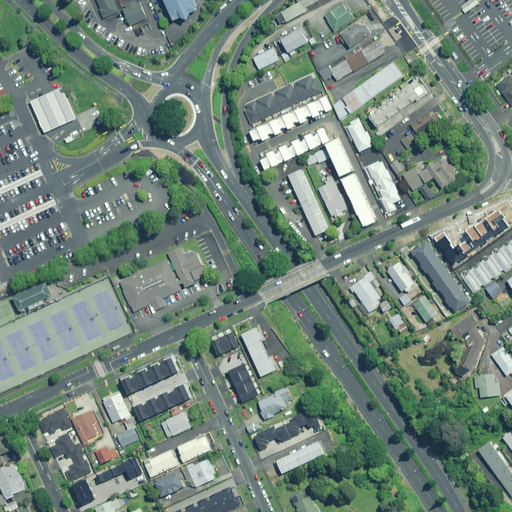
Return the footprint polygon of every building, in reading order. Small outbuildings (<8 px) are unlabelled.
[(113,0),(97,0),(101,9),(100,10),(104,18),(119,12),(113,0)] [(193,0),(163,0),(173,22),(199,11),(193,0)] [(285,22),(286,23),(307,12),(305,9),(321,0),(296,0),(298,4),(275,16),(280,25),(285,22)] [(127,8),(123,10),(131,26),(148,19),(140,2),(137,4),(135,1),(125,6),(127,8)] [(355,19),(345,4),(344,5),(325,17),(334,32),(350,22),(355,19)] [(371,35),(366,27),(367,27),(362,19),(353,25),(353,26),(341,34),(350,49),(371,35)] [(308,43),(300,30),(281,40),(289,54),(308,43)] [(317,46),(313,39),(309,41),(313,48),(317,46)] [(361,51),(369,64),(385,53),(378,41),(361,51)] [(279,61),(274,49),(253,59),(259,70),(279,61)] [(369,64),(361,51),(346,60),(353,72),(354,73),(369,64)] [(353,72),(346,60),(331,70),(329,67),(319,73),(324,81),(333,76),(337,82),(353,72)] [(333,106),(339,120),(350,113),(351,114),(403,77),(394,63),(333,106)] [(293,82),(304,105),(324,96),(314,73),(310,75),(295,82),(293,82)] [(280,74),(271,78),(276,87),(285,83),(280,74)] [(511,78),(510,76),(496,85),(511,108),(511,107),(511,78)] [(367,113),(377,128),(427,94),(416,79),(367,113)] [(304,105),(293,82),(291,83),(276,90),(273,91),(284,114),(304,105)] [(76,120),(63,88),(31,102),(45,134),(76,120)] [(254,100),(265,123),(284,114),(273,91),(271,92),(256,99),(254,100)] [(265,123),(254,100),(243,105),(253,128),(265,123)] [(410,125),(421,139),(443,122),(437,113),(432,117),(428,112),(410,125)] [(301,118),(301,116),(285,117),(286,132),(289,131),(291,151),(308,149),(306,133),(310,133),(310,128),(315,128),(314,117),(301,118)] [(365,133),(359,119),(350,123),(351,125),(345,128),(347,133),(350,131),(359,153),(373,146),(367,132),(365,133)] [(418,144),(410,134),(401,141),(408,151),(418,144)] [(351,153),(345,140),(328,148),(333,159),(342,155),(343,157),(351,153)] [(330,159),(326,149),(305,159),(308,166),(318,162),(319,164),(330,159)] [(432,163),(426,167),(427,169),(420,174),(417,168),(411,172),(410,171),(403,176),(414,192),(419,188),(428,201),(433,197),(425,185),(434,178),(442,189),(456,179),(452,173),(456,171),(446,156),(433,165),(432,163)] [(404,170),(397,160),(390,166),(397,175),(404,170)] [(372,180),(380,199),(379,200),(385,214),(395,210),(393,204),(401,200),(388,170),(387,171),(382,161),(364,168),(370,181),(372,180)] [(348,174),(344,165),(335,169),(339,178),(348,174)] [(329,231),(301,170),(289,176),(316,236),(329,231)] [(334,216),(335,218),(343,215),(342,212),(347,210),(332,178),(325,182),(327,186),(319,189),(332,217),(334,216)] [(369,201),(360,178),(355,180),(356,183),(345,187),(354,207),(369,201)] [(486,214),(443,241),(457,263),(508,230),(504,223),(507,221),(504,218),(502,219),(493,219),(492,218),(490,220),(486,214)] [(499,251),(500,252),(501,251),(507,258),(511,265),(511,264),(511,257),(505,248),(506,248),(505,246),(499,251)] [(182,290),(179,285),(184,283),(186,288),(197,282),(192,271),(203,265),(198,253),(187,258),(182,247),(168,253),(181,280),(178,281),(167,259),(143,271),(143,270),(120,281),(124,290),(123,291),(130,306),(131,306),(134,312),(152,304),(156,311),(167,306),(163,299),(182,290)] [(445,272),(436,251),(417,260),(421,269),(425,267),(430,277),(432,276),(434,281),(439,278),(438,276),(445,272)] [(511,264),(511,265),(507,258),(501,251),(500,252),(496,255),(495,256),(505,269),(506,271),(511,266),(511,264)] [(488,258),(490,260),(491,259),(496,265),(501,272),(505,269),(495,256),(496,255),(494,254),(488,258)] [(501,272),(496,265),(491,259),(490,260),(485,263),(494,277),(495,278),(502,274),(501,272)] [(478,265),(479,267),(480,266),(486,273),(490,280),(491,279),(494,277),(485,263),(484,261),(478,265)] [(386,266),(389,271),(387,272),(402,292),(416,283),(401,262),(393,268),(390,263),(386,266)] [(491,279),(490,280),(486,273),(480,266),(479,267),(475,270),(474,271),(484,284),(485,286),(492,281),(491,279)] [(468,273),(469,275),(470,274),(476,280),(480,287),(481,287),(484,284),(474,271),(475,270),(474,269),(468,273)] [(375,279),(371,273),(365,277),(366,278),(352,288),(363,303),(359,306),(367,316),(384,304),(370,283),(375,279)] [(481,287),(480,287),(476,280),(470,274),(469,275),(464,278),(475,293),(482,289),(481,287)] [(119,284),(116,276),(110,279),(114,287),(119,284)] [(53,296),(46,282),(13,297),(20,311),(53,296)] [(502,292),(495,282),(486,289),(493,299),(502,292)] [(460,304),(454,289),(437,296),(443,311),(460,304)] [(411,302),(407,295),(400,299),(404,306),(411,302)] [(416,312),(418,311),(426,323),(438,315),(426,296),(415,304),(412,306),(416,312)] [(474,342),(463,368),(472,372),(485,342),(475,328),(479,325),(471,314),(450,329),(458,340),(468,333),(472,339),(474,342)] [(403,324),(398,315),(390,320),(395,329),(403,324)] [(258,328),(243,334),(263,377),(278,370),(275,365),(277,364),(274,357),(270,359),(262,340),(265,338),(262,331),(260,332),(258,328)] [(241,346),(234,331),(213,341),(219,356),(241,346)] [(511,341),(506,333),(501,336),(507,344),(511,341)] [(511,360),(503,348),(492,356),(507,377),(511,374),(511,375),(511,360)] [(123,380),(130,394),(180,371),(174,357),(165,361),(166,363),(161,365),(160,363),(152,367),(153,369),(149,371),(148,369),(140,373),(141,374),(132,378),(132,376),(123,380)] [(246,363),(230,370),(244,402),(260,395),(246,363)] [(495,384),(493,375),(474,377),(476,389),(480,388),(481,399),(500,396),(499,384),(495,384)] [(135,407),(142,421),(192,398),(186,384),(178,388),(179,390),(171,393),(170,391),(161,395),(162,397),(158,399),(157,397),(149,401),(150,403),(145,405),(144,403),(135,407)] [(289,388),(259,402),(262,409),(261,410),(266,420),(275,416),(275,414),(289,408),(288,406),(292,405),(290,400),(294,399),(289,388)] [(511,389),(504,395),(499,399),(505,407),(510,403),(511,405),(511,389)] [(131,415),(121,394),(104,402),(114,423),(131,415)] [(64,431),(73,427),(64,408),(55,412),(55,413),(53,414),(48,416),(43,419),(43,420),(39,422),(44,433),(49,431),(50,435),(57,432),(56,430),(62,427),(64,431)] [(258,436),(256,437),(262,450),(269,446),(268,445),(271,443),(270,441),(279,438),(280,440),(282,439),(282,440),(301,432),(300,431),(302,430),(301,428),(309,424),(310,427),(312,426),(313,427),(322,423),(317,411),(313,413),(312,410),(293,418),(295,421),(277,429),(276,426),(258,434),(258,436)] [(97,422),(92,411),(73,420),(73,422),(83,442),(85,445),(90,443),(88,440),(98,435),(97,433),(97,432),(93,423),(97,422)] [(167,421),(174,436),(191,428),(188,422),(190,421),(186,412),(167,421)] [(129,430),(118,435),(123,447),(140,440),(135,429),(137,428),(132,419),(125,422),(129,430)] [(255,426),(254,423),(246,425),(249,434),(260,430),(258,425),(255,426)] [(511,431),(503,438),(511,450),(511,431)] [(75,445),(69,432),(61,436),(61,437),(56,440),(58,444),(51,447),(56,458),(65,453),(68,459),(72,457),(75,463),(69,466),(71,469),(66,472),(71,482),(92,472),(89,466),(90,466),(87,459),(85,460),(83,455),(85,454),(80,443),(75,445)] [(0,466),(5,464),(1,456),(11,451),(3,436),(0,437),(0,466)] [(181,457),(184,463),(212,450),(206,437),(198,440),(198,439),(179,447),(183,456),(181,457)] [(278,461),(284,474),(327,455),(321,442),(278,461)] [(511,473),(490,442),(478,451),(511,497),(511,473)] [(107,446),(96,451),(102,464),(119,457),(115,448),(109,451),(107,446)] [(146,465),(152,478),(180,465),(177,458),(176,459),(172,451),(150,461),(151,463),(146,465)] [(97,477),(101,484),(127,471),(131,479),(144,473),(137,457),(124,463),(124,464),(97,477)] [(187,467),(197,488),(216,479),(214,475),(217,474),(212,464),(211,465),(209,460),(194,466),(193,464),(187,467)] [(0,486),(5,498),(6,498),(7,499),(14,496),(13,495),(26,489),(15,466),(7,469),(6,466),(0,469),(0,486)] [(157,483),(156,484),(154,485),(156,490),(158,489),(162,498),(167,496),(181,490),(181,489),(186,487),(182,479),(184,478),(182,472),(179,473),(178,473),(177,471),(156,481),(157,483)] [(97,499),(87,479),(73,486),(83,506),(97,499)] [(222,511),(236,505),(237,507),(242,505),(238,497),(237,498),(232,487),(212,496),(214,500),(209,502),(207,498),(200,501),(202,505),(197,508),(195,504),(187,507),(189,511),(187,511),(183,511),(182,510),(177,511),(222,511)] [(297,510),(298,511),(320,511),(318,506),(316,506),(312,497),(306,499),(303,494),(292,499),(296,507),(297,506),(299,510),(297,510)] [(97,511),(116,511),(121,508),(117,499),(96,509),(97,511)]
